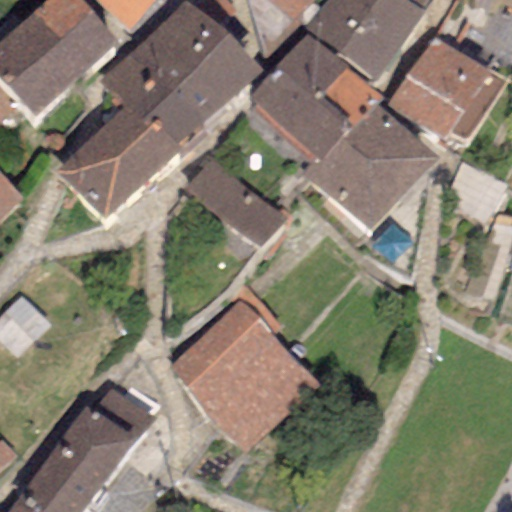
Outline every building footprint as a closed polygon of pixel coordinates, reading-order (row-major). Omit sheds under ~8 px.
[(119,56),(68,0),(57,0),(0,51),(0,92),(35,131),(119,56)] [(163,0),(87,0),(129,39),(163,0)] [(245,0),(265,65),(299,33),(294,28),(321,0),(245,0)] [(434,0),(337,0),(307,40),(377,95),(424,26),(421,24),(434,0)] [(261,85),(187,10),(97,87),(126,117),(57,183),(105,233),(261,85)] [(380,110),(308,45),(245,110),(311,173),(315,178),(375,115),(380,110)] [(488,84),(434,45),(387,111),(441,150),(488,84)] [(315,178),(311,173),(301,182),(372,247),(439,172),(375,115),(315,178)] [(286,229),(212,166),(185,198),(258,261),(286,229)] [(0,227),(22,208),(0,183),(0,227)] [(314,391),(236,305),(163,371),(240,457),(314,391)] [(15,511),(91,511),(154,426),(112,392),(90,420),(85,416),(15,511)]
